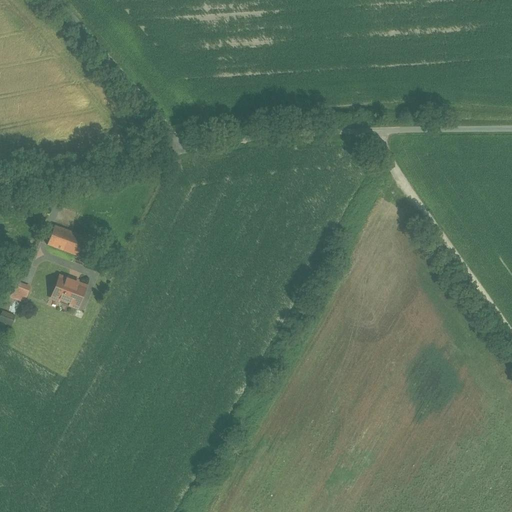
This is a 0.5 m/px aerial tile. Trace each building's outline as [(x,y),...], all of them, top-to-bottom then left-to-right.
[(85,237),(55,226),(48,244),(78,255),(85,237)] [(14,253),(3,280),(12,284),(23,256),(14,253)] [(79,282),(68,277),(67,279),(60,276),(52,298),(78,308),(87,286),(78,283),(79,282)] [(29,290),(12,284),(8,295),(24,301),(29,290)] [(16,315),(3,310),(0,317),(0,320),(12,325),(16,315)]
